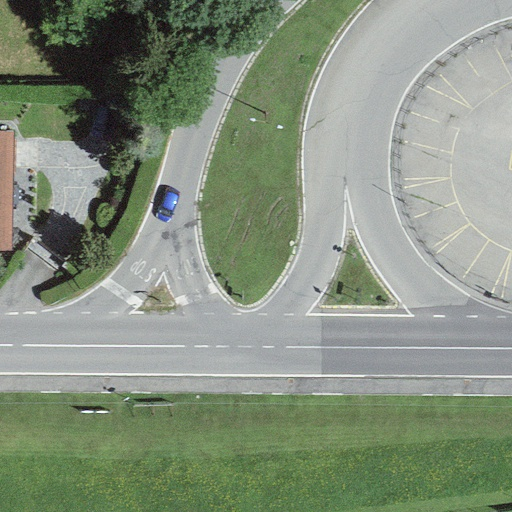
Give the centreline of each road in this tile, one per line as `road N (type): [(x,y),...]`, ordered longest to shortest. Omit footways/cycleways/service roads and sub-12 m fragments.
road 1 (secondary): [(485,349),(409,284),(375,226),(344,137)]
road 2 (secondary): [(258,347),(314,261),(344,137)]
road 3 (primary): [(258,347),(485,349)]
road 4 (secondary): [(267,0),(211,77),(172,196)]
road 5 (secondary): [(172,196),(120,294),(67,345)]
road 6 (secondary): [(344,137),(360,78),(378,50),(438,0)]
road 7 (secondary): [(172,196),(183,271),(218,347)]
road 8 (primary): [(67,345),(218,347)]
